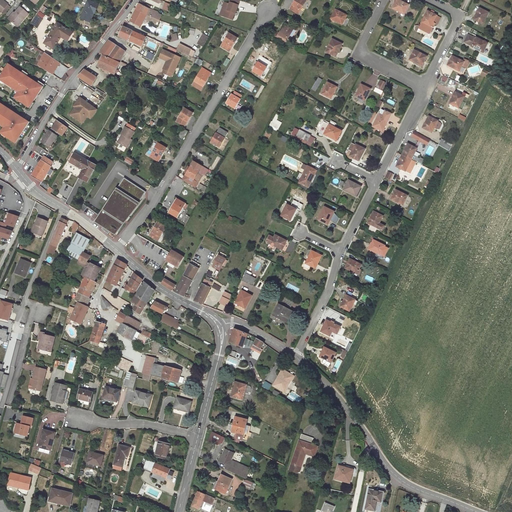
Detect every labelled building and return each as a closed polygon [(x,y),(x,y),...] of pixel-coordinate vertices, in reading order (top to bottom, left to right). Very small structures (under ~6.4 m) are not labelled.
[(0,0),(0,11),(4,15),(10,7),(1,0),(0,0)] [(95,13),(98,5),(88,0),(83,0),(81,5),(86,7),(81,19),(90,22),(94,13),(95,13)] [(240,0),(239,0),(230,0),(229,4),(225,2),(219,15),(232,20),(235,14),(240,0)] [(295,0),(290,9),(298,14),(306,0),(308,0),(309,0),(308,0),(295,0)] [(408,5),(398,0),(396,0),(392,8),(400,12),(404,14),(408,5)] [(139,4),(130,22),(140,27),(144,19),(150,22),(152,17),(146,15),(150,7),(144,4),(143,6),(139,4)] [(48,10),(42,6),(39,10),(45,14),(48,10)] [(10,20),(18,27),(28,14),(20,7),(15,14),(10,20)] [(152,17),(155,10),(150,7),(146,15),(152,17)] [(479,8),(473,20),(483,24),(487,17),(486,16),(488,13),(479,8)] [(342,25),(347,15),(335,9),(330,20),(334,22),(335,21),(342,25)] [(440,17),(427,11),(420,25),(419,27),(426,31),(430,33),(435,24),(437,25),(440,17)] [(36,15),(31,23),(37,28),(42,20),(36,15)] [(44,43),(53,49),(61,37),(67,41),(72,33),(57,23),(44,43)] [(294,29),(285,24),(279,34),(277,32),(275,36),(286,42),(294,29)] [(129,41),(133,32),(123,27),(119,37),(129,41)] [(146,38),(133,32),(129,41),(142,46),(145,39),(146,38)] [(169,36),(171,42),(178,40),(177,34),(173,35),(172,32),(169,33),(170,35),(169,36)] [(237,38),(229,34),(221,47),(229,52),(237,38)] [(483,52),(488,43),(476,37),(476,38),(468,34),(464,42),(472,46),(471,47),(479,50),(483,52)] [(161,43),(147,36),(146,38),(145,39),(159,46),(161,43)] [(342,44),(332,39),(326,52),(335,56),(337,52),(338,53),(342,44)] [(109,41),(100,53),(120,63),(120,62),(123,58),(121,57),(124,51),(109,41)] [(189,56),(191,50),(179,44),(177,50),(189,56)] [(163,50),(159,58),(167,61),(163,69),(164,69),(172,73),(173,74),(180,58),(163,50)] [(427,56),(414,50),(410,59),(414,61),(413,62),(422,66),(427,56)] [(38,65),(52,74),(60,63),(45,53),(38,65)] [(115,75),(119,65),(120,63),(103,55),(98,67),(115,75)] [(452,56),(448,65),(455,69),(456,68),(459,70),(461,67),(466,69),(469,62),(465,59),(464,62),(452,56)] [(258,62),(253,71),(261,76),(266,67),(258,62)] [(6,68),(0,76),(0,80),(5,83),(15,90),(15,89),(20,92),(19,93),(16,99),(28,107),(31,102),(32,103),(43,87),(37,83),(29,78),(21,73),(11,66),(8,70),(6,68)] [(202,68),(194,82),(203,87),(209,77),(208,76),(210,73),(202,68)] [(97,78),(84,70),(78,77),(91,86),(97,78)] [(315,91),(322,80),(319,78),(312,89),(315,91)] [(387,84),(380,80),(377,87),(384,91),(387,84)] [(337,87),(328,82),(322,94),(330,98),(332,94),(333,95),(337,87)] [(371,89),(361,85),(356,96),(359,98),(364,100),(366,96),(367,97),(371,89)] [(232,95),(226,103),(235,108),(240,100),(239,99),(241,95),(235,92),(233,95),(232,95)] [(455,92),(450,103),(459,108),(463,101),(465,102),(469,95),(463,92),(462,95),(455,92)] [(93,107),(80,98),(74,107),(75,108),(70,115),(82,123),(87,116),(93,107)] [(0,122),(2,124),(1,126),(5,129),(2,134),(15,143),(26,128),(23,126),(26,121),(0,103),(0,122)] [(97,110),(93,107),(87,116),(90,119),(97,110)] [(193,113),(184,108),(177,122),(185,126),(193,113)] [(373,126),(383,131),(387,123),(386,122),(391,114),(381,109),(373,126)] [(429,116),(423,128),(431,132),(433,128),(434,129),(438,121),(429,116)] [(58,121),(53,129),(62,135),(67,128),(58,121)] [(342,131),(329,124),(324,134),(328,136),(337,141),(342,131)] [(121,134),(122,135),(123,136),(119,143),(127,148),(132,140),(130,139),(134,132),(125,127),(121,134)] [(188,132),(183,128),(179,134),(182,136),(181,138),(183,139),(184,137),(185,138),(188,132)] [(211,142),(219,147),(228,133),(220,128),(217,134),(216,133),(211,142)] [(311,136),(299,130),(295,138),(298,139),(299,137),(308,141),(310,137),(311,136)] [(57,136),(49,131),(41,142),(49,147),(57,136)] [(451,147),(444,142),(444,141),(441,139),(438,145),(449,151),(451,147)] [(166,148),(158,143),(150,156),(158,161),(166,148)] [(362,153),(364,149),(356,144),(355,145),(352,143),(349,149),(352,151),(350,156),(359,160),(363,153),(362,153)] [(406,171),(409,165),(409,164),(409,163),(412,156),(413,156),(417,149),(408,144),(396,167),(405,171),(406,171)] [(70,162),(83,170),(88,161),(74,154),(70,162)] [(41,182),(42,182),(47,173),(51,167),(50,166),(52,162),(44,156),(37,166),(31,176),(41,182)] [(88,161),(83,170),(79,178),(87,182),(96,165),(88,161)] [(198,174),(202,167),(202,166),(194,162),(190,167),(186,174),(183,180),(195,187),(202,177),(198,174)] [(313,178),(317,170),(307,166),(305,170),(303,175),(300,173),(297,179),(300,181),(299,183),(308,188),(311,182),(310,181),(312,178),(313,178)] [(208,170),(202,167),(198,174),(202,177),(203,174),(205,176),(208,170)] [(122,180),(97,218),(101,221),(102,220),(103,221),(105,222),(102,226),(101,229),(108,234),(110,231),(114,234),(117,231),(118,232),(138,202),(139,202),(146,192),(132,183),(130,186),(122,180)] [(348,180),(343,190),(352,194),(356,196),(361,186),(348,180)] [(407,196),(396,190),(391,199),(399,203),(403,205),(407,196)] [(177,199),(169,213),(177,217),(185,204),(177,199)] [(295,209),(287,204),(281,216),(290,221),(294,213),(293,213),(295,209)] [(334,212),(324,207),(318,220),(327,224),(329,220),(330,221),(334,212)] [(383,216),(374,212),(368,223),(371,224),(368,230),(375,233),(378,228),(382,230),(385,226),(379,223),(383,216)] [(0,227),(5,229),(6,225),(14,227),(18,216),(9,213),(6,224),(0,222),(0,227)] [(49,221),(37,217),(34,225),(36,225),(33,233),(42,237),(49,221)] [(59,241),(67,221),(61,218),(52,237),(53,238),(50,244),(56,246),(58,241),(59,241)] [(79,225),(75,222),(70,231),(75,233),(79,225)] [(158,241),(166,227),(158,222),(152,232),(150,236),(158,241)] [(5,229),(0,227),(0,240),(1,237),(9,239),(12,231),(5,229)] [(90,241),(76,233),(66,253),(79,260),(86,264),(87,262),(90,256),(83,253),(90,241)] [(276,247),(282,250),(287,241),(275,235),(274,238),(269,236),(266,242),(269,244),(268,247),(274,250),(276,247)] [(373,240),(369,249),(376,253),(377,252),(384,256),(388,249),(384,247),(385,246),(373,240)] [(54,252),(56,246),(50,244),(47,253),(54,256),(55,252),(54,252)] [(184,257),(172,250),(170,253),(166,260),(169,262),(175,265),(178,267),(184,257)] [(317,265),(322,256),(312,251),(306,261),(304,260),(301,266),(310,270),(312,267),(315,268),(317,264),(317,265)] [(223,265),(225,260),(226,259),(219,255),(213,267),(220,270),(223,265)] [(25,277),(31,263),(21,259),(18,265),(19,265),(16,273),(25,277)] [(359,269),(361,265),(349,259),(345,268),(353,272),(353,271),(357,273),(359,269)] [(90,264),(87,262),(86,264),(79,260),(77,263),(85,267),(81,275),(84,276),(90,264)] [(126,265),(118,260),(109,277),(111,278),(110,281),(117,285),(119,281),(118,281),(126,265)] [(100,269),(90,264),(84,276),(85,277),(94,281),(100,269)] [(190,264),(184,276),(192,281),(199,269),(190,264)] [(143,280),(135,274),(128,286),(126,285),(124,288),(133,293),(135,290),(136,290),(143,280)] [(246,274),(242,280),(252,285),(255,279),(246,274)] [(192,281),(184,276),(175,292),(183,296),(192,281)] [(94,281),(85,277),(80,287),(91,292),(96,282),(94,281)] [(176,285),(165,279),(162,283),(167,287),(173,291),(176,285)] [(202,305),(212,283),(205,280),(194,301),(202,305)] [(155,291),(144,282),(138,291),(135,295),(147,303),(155,291)] [(91,292),(80,287),(78,294),(88,298),(91,292)] [(242,291),(235,303),(245,308),(250,300),(249,299),(251,296),(242,291)] [(232,295),(225,292),(220,303),(226,306),(232,295)] [(88,298),(78,294),(75,300),(87,305),(90,299),(88,298)] [(284,294),(279,305),(289,310),(294,299),(284,294)] [(147,303),(135,295),(131,302),(136,305),(133,310),(139,314),(147,303)] [(346,295),(340,307),(349,311),(353,304),(355,300),(346,295)] [(110,305),(102,297),(101,297),(102,308),(103,309),(110,305)] [(13,305),(2,302),(0,307),(0,317),(8,320),(9,317),(9,315),(13,305)] [(89,307),(87,306),(78,302),(70,319),(81,325),(89,307)] [(168,308),(156,302),(151,308),(158,312),(159,312),(162,314),(168,308)] [(279,305),(278,304),(273,315),(286,322),(292,311),(289,310),(279,305)] [(126,315),(122,313),(117,321),(122,324),(122,323),(126,315)] [(142,323),(126,315),(122,323),(137,331),(137,332),(142,323)] [(178,322),(164,315),(161,321),(175,328),(178,322)] [(326,320),(320,332),(330,336),(334,329),(333,328),(335,324),(326,320)] [(105,325),(96,322),(90,341),(99,344),(105,325)] [(137,331),(122,323),(122,324),(117,332),(131,339),(133,336),(135,337),(138,332),(137,332),(137,331)] [(248,334),(247,334),(234,329),(229,342),(243,348),(248,334)] [(152,334),(143,330),(141,334),(149,339),(152,334)] [(55,337),(44,335),(45,334),(40,333),(38,339),(40,340),(42,340),(40,349),(52,352),(55,338),(55,337)] [(264,343),(256,339),(253,345),(260,349),(264,343)] [(320,357),(324,359),(322,362),(330,366),(332,362),(331,362),(336,353),(324,347),(320,357)] [(165,367),(154,363),(152,363),(143,361),(140,372),(162,378),(165,367)] [(40,391),(46,370),(36,367),(33,379),(34,379),(35,380),(32,389),(40,391)] [(180,370),(165,367),(162,378),(177,382),(180,370)] [(291,381),(294,376),(282,369),(278,377),(280,377),(279,379),(277,378),(273,386),(284,392),(287,388),(285,386),(289,380),(291,381)] [(136,378),(131,376),(128,387),(133,389),(136,378)] [(231,397),(243,400),(246,385),(236,383),(234,389),(233,389),(231,397)] [(67,386),(56,384),(51,400),(62,403),(64,398),(62,398),(64,391),(66,391),(67,386)] [(107,387),(106,387),(103,398),(116,402),(119,391),(113,389),(107,387)] [(93,393),(80,389),(77,398),(85,400),(89,402),(90,402),(93,393)] [(147,394),(136,391),(133,403),(149,407),(152,395),(150,395),(147,394)] [(191,402),(177,398),(174,408),(188,412),(191,402)] [(33,419),(23,416),(21,424),(18,424),(16,433),(27,436),(29,427),(31,427),(33,419)] [(246,425),(247,420),(235,417),(233,425),(234,426),(233,432),(236,433),(235,438),(247,441),(248,434),(244,433),(246,425)] [(55,433),(43,430),(38,447),(50,450),(55,433)] [(301,434),(289,470),(297,473),(300,471),(303,462),(301,461),(304,453),(314,457),(317,447),(311,445),(313,438),(301,434)] [(222,443),(225,438),(218,435),(215,442),(218,443),(219,441),(222,443)] [(170,444),(159,441),(155,457),(166,459),(170,444)] [(130,448),(119,445),(114,465),(122,467),(125,456),(128,457),(130,448)] [(229,466),(227,470),(245,479),(250,469),(231,461),(234,453),(225,449),(219,461),(226,465),(229,466)] [(74,454),(63,451),(60,461),(71,464),(74,454)] [(103,456),(90,452),(87,462),(100,466),(103,456)] [(157,462),(148,458),(144,468),(154,472),(165,476),(167,477),(170,469),(156,463),(157,462)] [(41,468),(31,464),(28,470),(39,474),(41,468)] [(335,479),(350,483),(353,471),(347,469),(348,466),(341,465),(341,466),(339,466),(335,479)] [(165,476),(154,472),(152,477),(164,481),(165,476)] [(31,478),(11,473),(8,485),(29,490),(31,478)] [(222,475),(219,481),(219,482),(220,482),(217,490),(225,494),(232,479),(222,475)] [(246,480),(244,484),(245,484),(243,487),(250,490),(250,489),(253,483),(246,480)] [(72,494),(52,489),(50,498),(50,501),(58,503),(57,505),(62,506),(63,504),(70,506),(72,494)] [(381,502),(382,493),(369,490),(365,509),(375,511),(377,501),(381,502)] [(198,491),(192,506),(199,509),(202,501),(212,505),(215,498),(198,491)] [(97,511),(100,501),(89,499),(88,502),(85,511),(97,511)] [(332,511),(335,507),(325,503),(321,511),(323,511),(332,511)]
